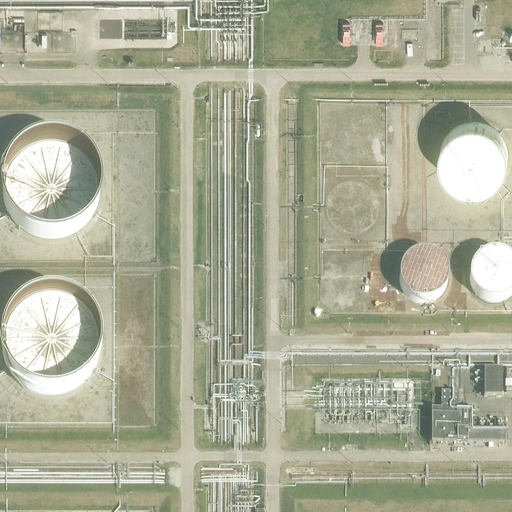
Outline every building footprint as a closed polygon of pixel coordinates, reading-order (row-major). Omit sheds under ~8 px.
[(24,18),(0,17),(0,53),(24,53),(24,18)] [(172,18),(121,17),(121,46),(172,47),(172,18)] [(350,19),(341,19),(340,45),(349,45),(350,19)] [(385,21),(376,21),(375,46),(385,47),(385,21)] [(419,29),(402,28),(402,37),(419,38),(419,29)] [(468,191),(480,191),(492,187),(502,179),(508,168),(511,156),(509,144),(503,133),(494,125),(484,121),(473,119),(462,122),(452,127),(444,136),(440,146),(439,157),(441,168),(447,178),(456,186),(468,191)] [(90,225),(101,211),(106,195),(105,177),(98,161),(87,149),(72,140),(55,137),(38,140),(24,147),(12,159),(5,174),(3,190),(7,206),(15,221),(27,232),(42,238),(59,239),(76,235),(90,225)] [(449,285),(450,278),(449,274),(447,270),(445,266),(442,263),(439,260),(435,257),(431,256),(427,255),(422,255),(418,256),(413,257),(410,259),(406,262),(403,265),(401,269),(398,275),(398,282),(399,289),(402,295),(406,300),(412,304),(419,307),(426,307),(432,306),(439,302),(444,298),(447,292),(449,285)] [(511,261),(509,259),(505,257),(501,255),(496,255),(492,255),(487,256),(483,258),(479,260),(476,263),(473,267),(471,271),(470,275),(469,281),(470,287),(472,292),(475,297),(479,301),(483,304),(489,306),(494,307),(500,306),(505,305),(510,302),(511,300),(511,261)] [(91,380),(101,366),(106,350),(105,332),(99,316),(87,304),(72,295),(55,292),(39,295),(24,302),(13,314),(6,329),(4,345),(7,361),(15,376),(28,387),(43,393),(60,394),(77,390),(91,380)] [(484,397),(502,397),(501,371),(484,371),(484,397)] [(425,373),(288,374),(288,449),(425,448),(425,373)] [(431,444),(456,444),(507,444),(507,431),(474,430),(474,409),(458,409),(458,393),(441,393),(441,409),(431,409),(431,444)] [(262,511),(262,489),(194,490),(194,511),(262,511)]
